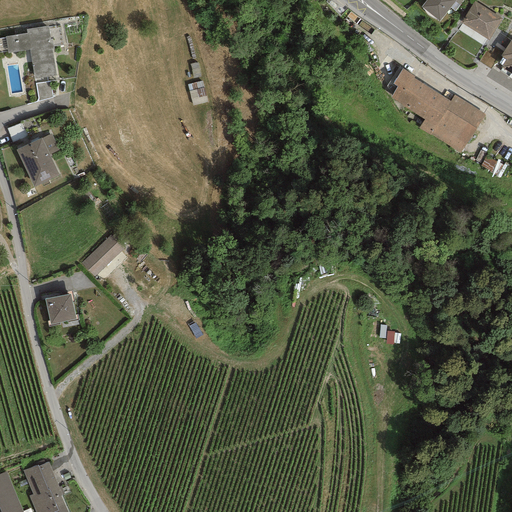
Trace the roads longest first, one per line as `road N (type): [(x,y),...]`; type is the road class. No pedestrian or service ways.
road 1 (track): [(49,396),(135,321),(141,305),(222,359),(266,361),(309,289),(348,273),(380,294),(373,355),(387,448),(376,511)]
road 2 (unclassified): [(0,169),(44,381),(103,511)]
road 3 (tertiary): [(511,106),(359,0)]
